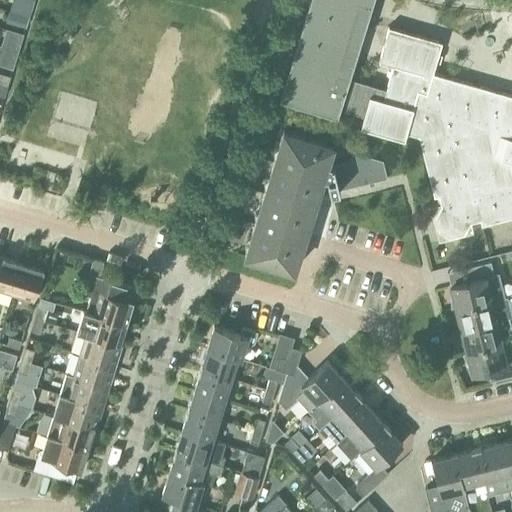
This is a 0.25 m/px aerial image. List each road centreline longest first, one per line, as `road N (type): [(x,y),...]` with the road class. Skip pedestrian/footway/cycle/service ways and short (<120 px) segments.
road 1 (residential): [(511,402),(463,414),(425,409),(394,378),(384,335),(374,327),(187,272)]
road 2 (residential): [(115,511),(187,272)]
road 3 (residential): [(187,272),(0,212)]
